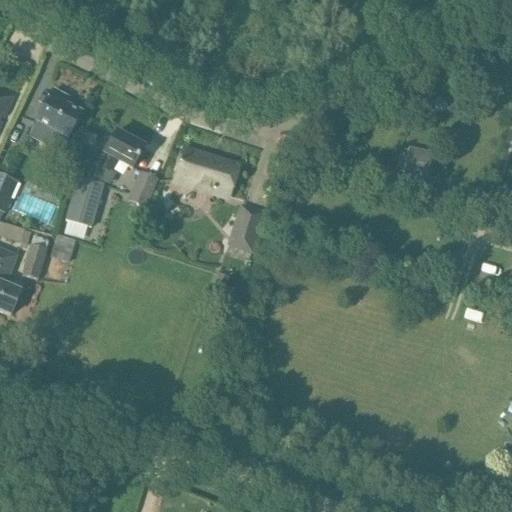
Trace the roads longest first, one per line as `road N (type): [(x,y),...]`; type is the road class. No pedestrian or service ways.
road 1 (unclassified): [(511,27),(297,121),(247,127),(171,105),(107,74),(0,4)]
road 2 (unclassified): [(336,511),(0,388)]
